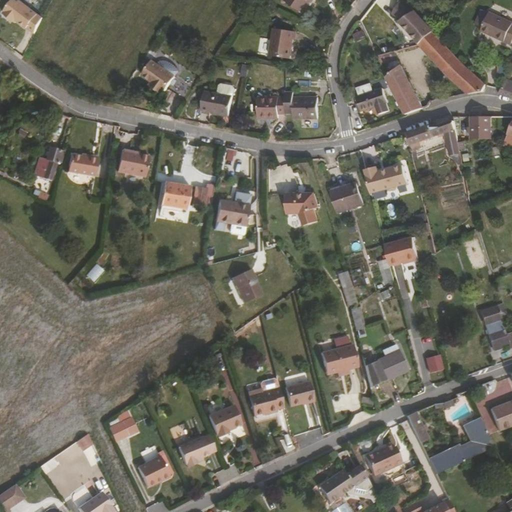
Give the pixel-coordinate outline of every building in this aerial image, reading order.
[(45,19),(17,0),(15,0),(6,13),(7,14),(5,16),(15,23),(16,21),(29,30),(29,29),(37,35),(45,19)] [(305,16),(315,0),(286,0),(285,2),(305,16)] [(431,36),(412,16),(398,25),(418,47),(431,36)] [(511,47),(511,25),(490,16),(482,35),(511,47)] [(291,61),(295,42),(298,42),(299,34),(276,29),(271,56),(291,61)] [(457,62),(431,36),(418,47),(443,74),(457,62)] [(382,55),(386,72),(401,68),(397,51),(382,55)] [(179,78),(156,62),(145,76),(155,83),(158,85),(156,89),(165,96),(168,92),(168,93),(179,78)] [(448,79),(461,66),(457,62),(443,74),(448,79)] [(485,85),(461,66),(448,79),(465,94),(482,93),(485,85)] [(425,110),(405,68),(390,80),(393,87),(397,94),(408,116),(425,110)] [(391,112),(384,90),(359,97),(363,112),(378,107),(380,116),(391,112)] [(228,118),(232,97),(208,93),(205,113),(228,118)] [(314,122),(314,101),(290,101),(290,96),(282,95),(282,100),(282,117),(289,117),(289,122),(314,122)] [(282,117),(282,100),(253,100),(253,121),(273,121),(273,118),(282,118),(282,117)] [(486,142),(486,119),(466,119),(466,142),(486,142)] [(448,138),(459,134),(457,125),(444,129),(433,128),(410,137),(413,150),(415,149),(417,154),(425,151),(423,147),(448,138)] [(460,142),(459,134),(448,138),(450,145),(460,142)] [(464,157),(460,142),(450,145),(453,160),(464,157)] [(51,182),(57,165),(59,166),(62,157),(59,156),(61,152),(50,149),(46,161),(48,162),(42,180),(51,182)] [(147,180),(151,158),(122,154),(119,175),(147,180)] [(97,180),(100,163),(72,158),(69,176),(97,180)] [(375,196),(413,186),(407,164),(369,174),(375,196)] [(188,213),(192,189),(167,185),(163,209),(188,213)] [(212,209),(216,188),(208,186),(208,191),(205,208),(212,209)] [(365,208),(358,186),(333,194),(340,216),(365,208)] [(205,208),(208,191),(196,190),(193,206),(205,208)] [(318,211),(313,196),(287,196),(287,218),(299,218),(302,228),(317,224),(313,211),(318,211)] [(248,230),(251,208),(236,206),(235,209),(220,207),(217,225),(248,230)] [(451,232),(455,241),(475,231),(471,222),(451,232)] [(416,241),(412,242),(388,248),(393,269),(417,263),(421,262),(416,241)] [(258,299),(246,274),(227,284),(239,309),(258,299)] [(355,292),(353,286),(344,289),(349,307),(359,304),(359,303),(355,292)] [(364,301),(361,290),(355,292),(359,303),(364,301)] [(509,322),(505,307),(482,315),(487,330),(502,325),(509,322)] [(365,331),(359,309),(352,311),(358,333),(365,331)] [(511,352),(511,336),(507,338),(502,325),(487,330),(494,354),(503,351),(502,348),(509,345),(511,353),(511,352)] [(383,355),(386,361),(401,354),(398,348),(383,355)] [(354,372),(348,349),(316,357),(321,380),(331,377),(344,374),(354,372)] [(386,361),(367,369),(373,390),(410,373),(401,354),(386,361)] [(440,355),(425,358),(429,374),(444,370),(440,355)] [(333,383),(345,380),(344,374),(331,377),(333,383)] [(490,422),(511,414),(511,376),(506,379),(511,393),(511,403),(487,413),(490,422)] [(312,406),(306,386),(282,393),(287,413),(312,406)] [(273,415),(281,413),(275,393),(257,398),(256,395),(243,399),(249,422),(258,419),(263,418),(264,421),(274,418),(273,415)] [(457,409),(454,404),(449,406),(432,410),(434,414),(447,410),(449,413),(457,409)] [(228,435),(238,430),(230,411),(204,422),(212,441),(213,441),(214,443),(224,439),(222,435),(227,433),(228,435)] [(494,435),(511,428),(511,414),(490,422),(494,435)] [(426,437),(423,430),(420,431),(414,417),(406,420),(418,448),(426,445),(423,438),(426,437)] [(426,465),(432,479),(433,481),(490,455),(489,452),(476,424),(456,433),(464,453),(451,459),(449,455),(449,454),(428,462),(428,464),(426,465)] [(125,440),(118,426),(113,429),(112,426),(103,430),(111,446),(125,440)] [(315,442),(323,439),(320,429),(312,431),(315,442)] [(464,453),(456,433),(451,435),(458,451),(449,455),(451,459),(464,453)] [(213,456),(206,440),(198,443),(205,459),(213,456)] [(88,451),(83,441),(73,447),(78,456),(88,451)] [(198,443),(198,442),(173,452),(181,470),(183,469),(184,473),(194,469),(193,468),(192,465),(199,462),(205,460),(205,459),(198,443)] [(371,483),(400,469),(392,452),(391,453),(388,448),(381,452),(382,454),(376,457),(362,463),(371,483)] [(164,480),(155,462),(132,473),(143,494),(153,488),(152,486),(164,480)] [(323,507),(349,491),(352,495),(365,488),(357,471),(342,479),(339,473),(313,489),(323,507)] [(153,488),(165,483),(164,480),(152,486),(153,488)] [(0,511),(11,511),(22,505),(12,491),(0,499),(0,511)] [(107,511),(98,500),(81,511),(107,511)] [(352,511),(347,502),(332,511),(352,511)] [(511,511),(511,502),(502,510),(503,511),(511,511)]
